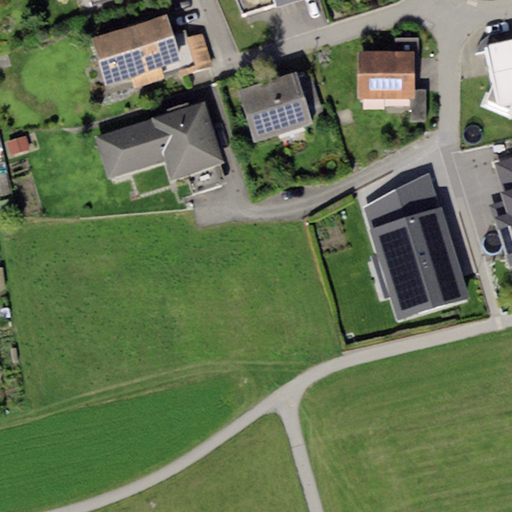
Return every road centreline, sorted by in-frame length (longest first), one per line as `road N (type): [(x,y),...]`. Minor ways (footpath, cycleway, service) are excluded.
road 1 (track): [(511,321),(339,363),(180,464),(67,511)]
road 2 (residential): [(234,212),(303,205),(436,146),(450,117),(449,10)]
road 3 (residential): [(229,65),(394,14),(449,10)]
road 4 (track): [(316,511),(285,396)]
